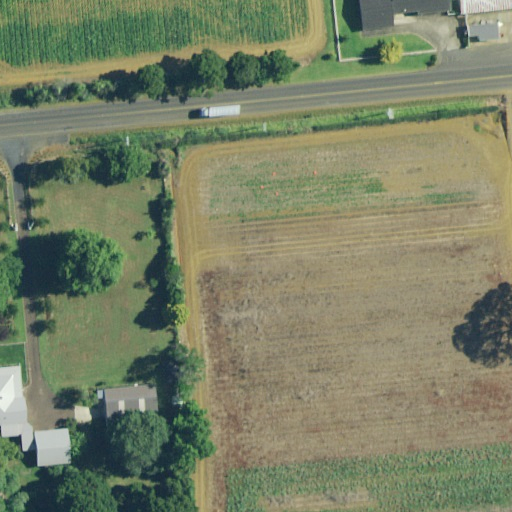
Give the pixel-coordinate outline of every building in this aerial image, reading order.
[(444,0),(356,0),(360,31),(391,27),(389,15),(415,11),(415,15),(446,11),(444,0)] [(511,0),(457,0),(459,14),(511,8),(511,0)] [(496,39),(493,18),(465,21),(467,36),(477,35),(478,41),(496,39)] [(0,437),(17,435),(30,434),(28,417),(15,418),(14,411),(8,411),(3,375),(0,375),(0,437)] [(157,422),(153,384),(102,389),(105,427),(157,422)] [(30,434),(17,435),(19,451),(32,450),(34,467),(67,463),(64,436),(31,440),(30,434)]
